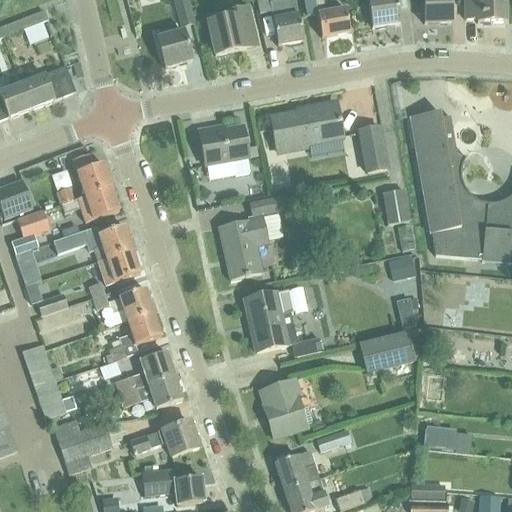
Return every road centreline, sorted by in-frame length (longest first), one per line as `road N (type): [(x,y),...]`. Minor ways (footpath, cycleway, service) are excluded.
road 1 (residential): [(244,511),(111,116)]
road 2 (residential): [(111,116),(399,62),(511,65)]
road 3 (residential): [(50,491),(3,358),(26,320),(0,245)]
road 4 (residential): [(0,162),(111,116)]
